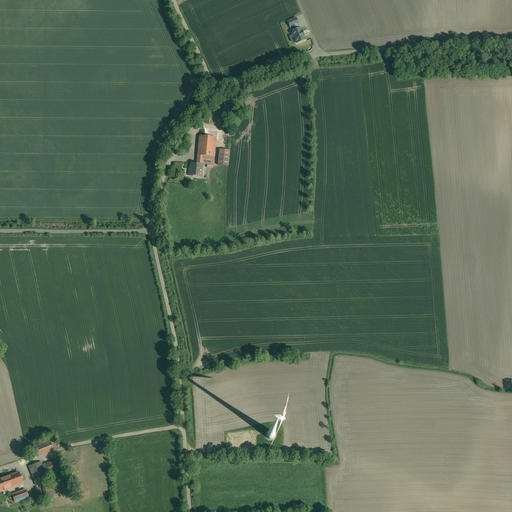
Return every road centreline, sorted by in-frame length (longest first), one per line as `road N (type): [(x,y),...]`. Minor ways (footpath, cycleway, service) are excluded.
road 1 (unclassified): [(210,84),(320,54),(511,41)]
road 2 (unclassified): [(191,511),(177,346),(151,232)]
road 3 (unclassified): [(151,232),(167,163),(210,84)]
road 4 (unclassified): [(151,232),(0,231)]
